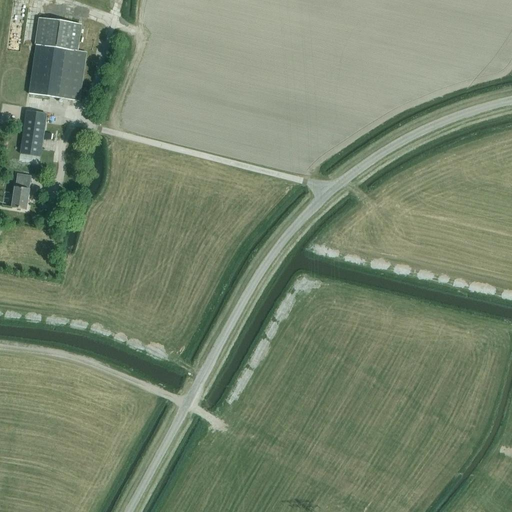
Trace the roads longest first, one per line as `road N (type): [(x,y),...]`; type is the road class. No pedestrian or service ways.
road 1 (tertiary): [(128,511),(248,291),(306,213),(397,144),(511,100)]
road 2 (track): [(73,123),(91,98),(119,0)]
